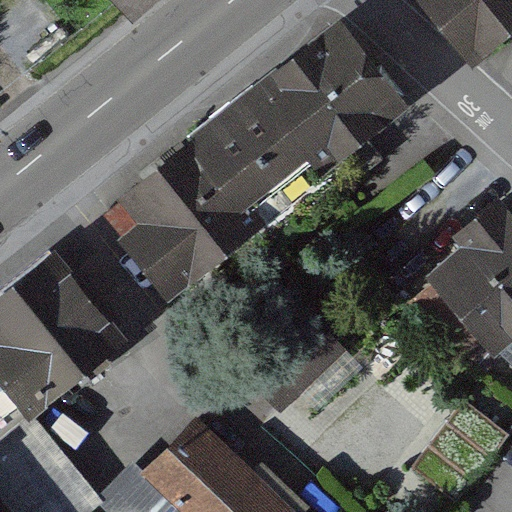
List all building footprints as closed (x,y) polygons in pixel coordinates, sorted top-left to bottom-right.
[(109,0),(124,16),(143,0),(109,0)] [(511,0),(419,0),(471,64),(511,31),(511,0)] [(320,31),(104,220),(171,297),(388,108),(320,31)] [(500,359),(511,346),(511,233),(487,207),(418,272),(500,359)] [(119,343),(49,257),(0,296),(0,383),(27,417),(119,343)] [(229,363),(281,417),(349,351),(297,297),(229,363)] [(511,346),(500,359),(511,369),(511,346)] [(511,428),(467,395),(414,465),(463,501),(511,435),(511,428)] [(282,511),(189,421),(142,469),(185,511),(282,511)]
